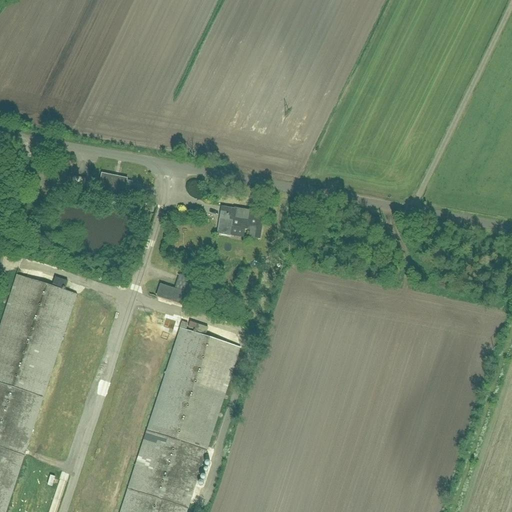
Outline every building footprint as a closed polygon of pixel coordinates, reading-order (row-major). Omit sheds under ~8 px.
[(39,167),(35,187),(60,192),(64,192),(69,168),(61,166),(60,171),(39,167)] [(122,200),(136,203),(139,188),(126,185),(127,181),(100,175),(96,195),(122,200)] [(73,180),(71,189),(84,191),(86,182),(73,180)] [(220,210),(215,237),(261,244),(265,218),(220,210)] [(201,284),(180,277),(176,289),(198,296),(201,284)] [(64,286),(45,280),(43,287),(15,278),(0,325),(0,511),(5,511),(74,297),(62,293),(64,286)] [(160,288),(156,300),(191,310),(195,298),(160,288)] [(188,511),(242,348),(206,336),(208,330),(191,325),(189,331),(180,328),(120,511),(188,511)]
